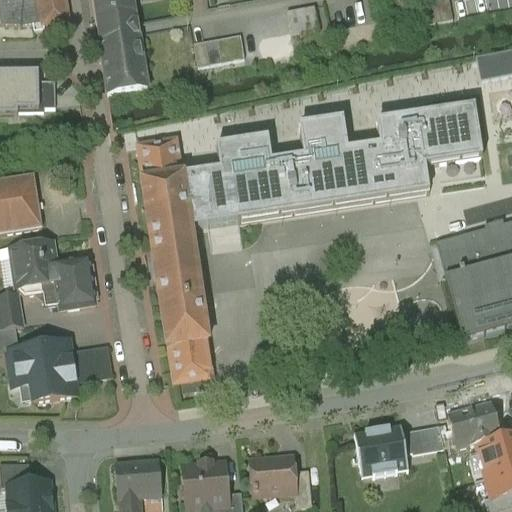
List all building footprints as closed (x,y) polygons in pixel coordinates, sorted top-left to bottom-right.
[(0,0),(0,28),(0,30),(22,31),(41,28),(41,31),(69,28),(64,0),(0,0)] [(90,0),(96,33),(135,27),(130,0),(90,0)] [(412,0),(405,0),(390,3),(393,21),(415,17),(412,0)] [(447,1),(425,6),(430,29),(452,24),(447,1)] [(313,11),(286,16),(290,40),(318,35),(313,11)] [(135,27),(96,33),(107,99),(144,93),(135,27)] [(241,41),(218,45),(222,67),(245,63),(241,41)] [(218,45),(206,47),(210,70),(222,67),(218,45)] [(206,47),(193,50),(197,72),(210,70),(206,47)] [(34,75),(0,75),(0,116),(13,116),(12,110),(34,109),(34,75)] [(183,178),(177,142),(133,149),(139,184),(138,185),(164,356),(169,356),(206,350),(212,349),(195,234),(430,199),(426,173),(485,165),(477,109),(373,125),(377,150),(349,154),(344,124),(298,131),(303,162),(272,167),(268,142),(215,150),(218,175),(185,180),(185,178),(183,178)] [(32,181),(0,186),(0,239),(41,233),(32,181)] [(500,225),(484,230),(485,234),(473,238),(436,248),(463,342),(511,328),(511,226),(502,229),(500,225)] [(308,240),(247,245),(252,305),(312,300),(308,240)] [(50,247),(10,253),(17,294),(24,301),(43,298),(44,312),(57,310),(58,314),(59,316),(95,310),(89,263),(54,269),(50,247)] [(213,264),(216,287),(238,283),(235,260),(213,264)] [(15,299),(0,301),(0,334),(15,333),(22,331),(18,301),(15,299)] [(0,334),(0,358),(7,357),(6,356),(18,354),(15,333),(0,334)] [(48,348),(26,351),(26,353),(18,354),(6,356),(7,357),(12,391),(29,389),(32,407),(76,400),(68,346),(48,349),(48,348)] [(206,350),(169,356),(174,388),(211,382),(206,350)] [(106,353),(88,355),(93,385),(111,382),(106,353)] [(490,409),(447,420),(450,428),(455,448),(457,455),(496,444),(500,443),(490,409)] [(450,428),(439,431),(445,451),(455,448),(450,428)] [(389,433),(364,437),(353,439),(359,475),(370,474),(372,482),(397,478),(395,469),(406,467),(405,460),(401,438),(400,431),(389,433)] [(439,431),(401,438),(405,460),(444,452),(439,431)] [(511,500),(496,444),(468,452),(479,489),(484,508),(511,500)] [(292,462),(250,466),(253,502),(294,498),(295,498),(293,477),(292,462)] [(157,467),(114,471),(117,505),(119,505),(119,511),(140,511),(140,503),(160,501),(157,467)] [(211,467),(198,469),(198,471),(182,472),(184,493),(181,496),(182,502),(185,505),(185,511),(211,511),(219,511),(228,510),(227,499),(226,493),(223,493),(221,469),(211,470),(211,467)] [(28,470),(0,470),(0,489),(0,493),(7,493),(7,491),(30,489),(28,470)] [(308,476),(293,477),(295,498),(294,498),(294,511),(303,511),(311,511),(308,476)] [(30,489),(7,491),(7,493),(8,508),(6,509),(6,511),(53,511),(53,509),(51,509),(49,488),(30,489)] [(479,489),(458,495),(462,511),(471,511),(481,509),(484,508),(479,489)] [(241,511),(240,498),(227,499),(228,510),(219,511),(218,511),(241,511)] [(484,508),(481,509),(481,511),(511,511),(511,500),(484,508)]
